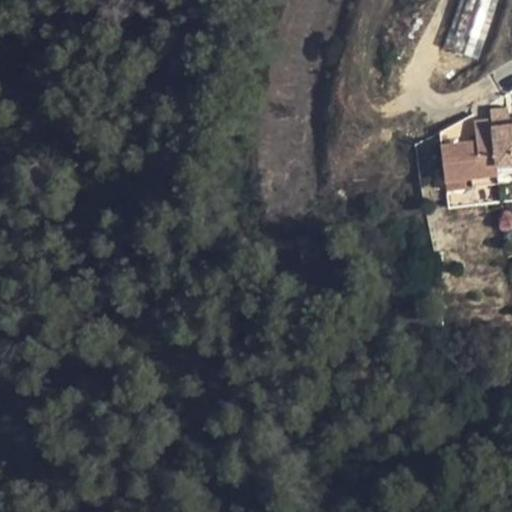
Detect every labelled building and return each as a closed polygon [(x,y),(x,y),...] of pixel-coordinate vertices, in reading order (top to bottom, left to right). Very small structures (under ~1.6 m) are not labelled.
[(499,0),(460,0),(443,48),(478,60),(499,0)] [(492,118),(496,164),(511,161),(511,123),(511,124),(508,106),(490,108),(492,118)] [(499,182),(498,174),(496,164),(492,118),(474,119),(476,141),(441,145),(445,179),(471,176),(472,186),(499,182)] [(511,161),(496,164),(498,174),(511,172),(511,161)] [(445,188),(472,186),(471,176),(445,179),(445,188)]
